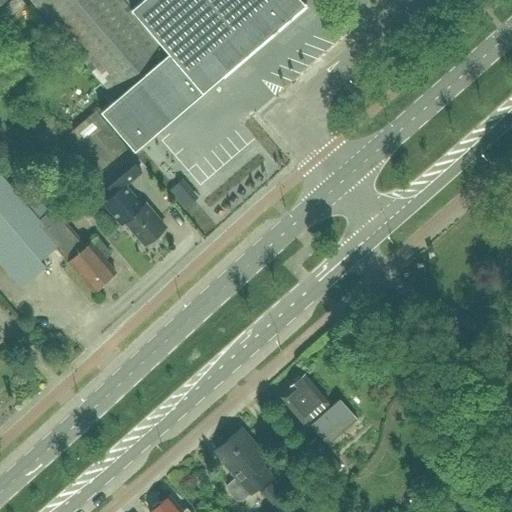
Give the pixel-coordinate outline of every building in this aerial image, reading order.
[(31,0),(114,97),(99,110),(108,120),(133,149),(222,74),(222,75),(226,72),(225,71),(302,5),(303,6),(306,3),(303,0),(302,1),(301,0),(138,0),(129,8),(122,0),(31,0)] [(112,192),(103,200),(122,223),(125,220),(145,244),(164,227),(143,203),(141,205),(123,185),(140,170),(125,152),(118,158),(95,132),(77,148),(100,174),(98,176),(112,192)] [(257,183),(281,173),(266,140),(243,150),(257,183)] [(247,199),(257,186),(240,173),(230,186),(247,199)] [(0,265),(18,287),(43,266),(36,257),(55,241),(70,259),(68,261),(92,290),(114,270),(103,258),(109,253),(94,237),(84,246),(63,221),(67,218),(56,204),(48,211),(28,187),(18,196),(0,174),(0,265)] [(292,384),(279,395),(303,422),(306,419),(309,422),(308,423),(326,444),(355,418),(338,398),(330,405),(327,401),(328,400),(304,374),(302,375),(299,375),(292,381),(293,381),(292,384)] [(249,494),(270,476),(259,463),(265,458),(240,429),(214,451),(229,468),(228,469),(235,478),(227,485),(226,491),(235,501),(240,501),(249,493),(249,494)] [(331,475),(339,468),(326,453),(326,452),(314,438),(306,445),(331,475)] [(266,511),(296,511),(281,496),(270,483),(260,492),(271,504),(264,509),(266,511)] [(150,507),(150,511),(148,511),(189,511),(186,507),(182,510),(169,495),(161,501),(157,501),(150,507)]
